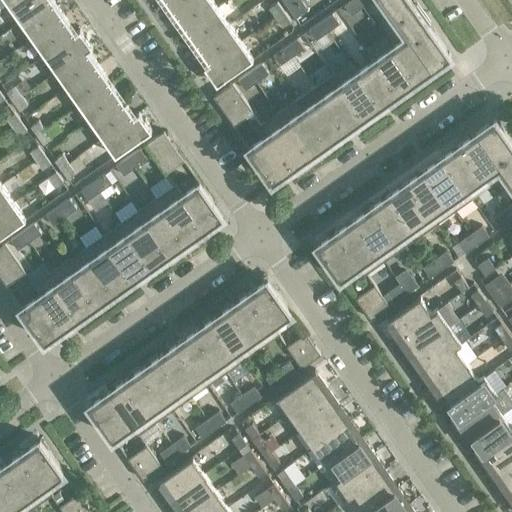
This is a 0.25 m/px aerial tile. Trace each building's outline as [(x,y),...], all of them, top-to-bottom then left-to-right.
[(51,0),(15,0),(9,5),(21,21),(51,0)] [(64,16),(52,0),(51,0),(21,21),(32,38),(64,16)] [(192,0),(165,0),(174,13),(192,0)] [(218,7),(212,0),(192,0),(174,13),(186,30),(218,7)] [(307,7),(301,0),(297,0),(288,7),(294,16),(307,7)] [(362,5),(358,0),(349,0),(344,4),(351,14),(362,5)] [(417,6),(412,0),(383,0),(403,27),(416,18),(411,10),(417,6)] [(284,11),(277,2),(269,7),(276,16),(284,11)] [(229,24),(218,7),(186,30),(198,46),(229,24)] [(290,20),(284,11),(276,16),(282,26),(290,20)] [(339,22),(332,12),(320,21),(327,30),(339,22)] [(75,32),(64,16),(32,38),(44,55),(80,29),(75,32)] [(422,25),(416,18),(403,27),(408,34),(409,34),(432,67),(451,54),(427,21),(422,25)] [(327,30),(320,21),(309,29),(315,39),(327,30)] [(241,41),(229,24),(198,46),(209,62),(204,66),(205,66),(241,41)] [(85,35),(80,29),(44,55),(56,71),(92,46),(86,37),(87,36),(86,34),(85,35)] [(409,34),(408,34),(391,46),(414,79),(432,67),(409,34)] [(304,47),(297,37),(285,46),(292,55),(304,47)] [(253,58),(241,41),(205,66),(211,76),(210,77),(211,78),(212,77),(217,84),(253,58)] [(93,47),(92,46),(56,71),(68,88),(99,66),(88,50),(93,47)] [(292,55),(285,46),(273,54),(280,64),(292,55)] [(414,79),(391,46),(374,59),(397,92),(414,79)] [(397,92),(374,59),(356,71),(379,104),(397,92)] [(269,72),(262,62),(250,71),(257,80),(269,72)] [(111,83),(99,66),(68,88),(79,105),(111,83)] [(257,80),(250,71),(238,79),(245,89),(257,80)] [(379,104),(356,71),(338,84),(362,117),(379,104)] [(362,117),(338,84),(331,74),(314,86),(344,129),(362,117)] [(123,99),(111,83),(79,105),(91,121),(123,99)] [(254,112),(233,83),(214,96),(235,125),(254,112)] [(15,86),(7,92),(14,101),(22,96),(15,86)] [(303,109),(326,142),(344,129),(314,86),(297,98),(304,108),(303,109)] [(28,105),(22,96),(14,101),(20,111),(28,105)] [(297,98),(278,111),(309,154),(326,142),(303,109),(304,108),(297,98)] [(134,115),(123,99),(91,121),(103,138),(139,113),(139,112),(134,115)] [(309,154),(278,111),(260,124),(267,134),(268,133),(291,166),(309,154)] [(21,121),(14,112),(6,117),(13,127),(21,121)] [(143,119),(139,113),(103,138),(115,156),(151,130),(145,120),(146,119),(145,117),(143,119)] [(511,141),(496,118),(477,131),(500,164),(505,172),(511,167),(511,141)] [(39,119),(31,125),(37,134),(45,129),(39,119)] [(27,131),(21,121),(13,127),(20,136),(27,131)] [(52,138),(45,129),(37,134),(44,144),(52,138)] [(185,160),(164,131),(145,144),(166,174),(185,160)] [(500,164),(477,131),(460,143),(483,176),(500,164)] [(268,133),(267,134),(249,146),(272,179),(291,166),(268,133)] [(483,176),(460,143),(442,156),(465,189),(466,188),(483,176)] [(44,155),(38,145),(30,151),(36,160),(44,155)] [(147,157),(140,148),(128,156),(135,166),(147,157)] [(62,153),(54,158),(61,168),(69,162),(62,153)] [(51,164),(44,155),(36,160),(43,169),(51,164)] [(135,166),(128,156),(116,165),(123,174),(135,166)] [(465,189),(442,156),(424,168),(454,211),(473,198),(466,188),(465,189)] [(76,172),(69,162),(61,168),(68,177),(76,172)] [(454,211),(424,168),(407,181),(437,223),(454,211)] [(62,180),(56,171),(48,177),(55,186),(62,180)] [(111,182),(105,173),(93,181),(99,191),(111,182)] [(99,191),(93,181),(81,189),(88,199),(99,191)] [(200,181),(182,194),(181,194),(205,227),(223,214),(200,181)] [(437,223),(407,181),(389,193),(419,236),(437,223)] [(0,210),(14,201),(2,184),(0,185),(0,210)] [(175,184),(157,197),(187,240),(205,227),(181,194),(182,194),(175,184)] [(419,236),(389,193),(371,206),(401,248),(419,236)] [(187,240),(157,197),(139,209),(169,252),(187,240)] [(76,207),(69,198),(57,206),(64,215),(76,207)] [(0,236),(26,218),(14,201),(0,210),(0,236)] [(64,215),(57,206),(46,214),(52,224),(64,215)] [(401,248),(371,206),(354,218),(384,261),(401,248)] [(169,252),(139,209),(121,222),(152,265),(169,252)] [(511,219),(511,217),(506,209),(494,218),(501,227),(511,219)] [(384,261),(354,218),(336,230),(359,263),(359,264),(365,274),(384,261)] [(41,232),(34,222),(22,231),(29,240),(41,232)] [(152,265),(121,222),(104,234),(134,277),(152,265)] [(483,226),(471,234),(477,244),(489,235),(483,226)] [(359,263),(336,230),(318,243),(341,276),(359,264),(359,263)] [(29,240),(22,231),(10,239),(17,249),(29,240)] [(134,277),(104,234),(86,247),(116,289),(134,277)] [(477,244),(471,234),(459,243),(466,252),(477,244)] [(26,272),(5,243),(0,246),(0,276),(7,285),(26,272)] [(116,289),(86,247),(68,259),(99,302),(116,289)] [(447,251),(435,259),(442,269),(454,260),(447,251)] [(488,258),(478,264),(485,275),(495,268),(488,258)] [(99,302),(68,259),(51,272),(81,314),(99,302)] [(442,269),(435,259),(423,267),(430,277),(442,269)] [(81,314),(51,272),(32,284),(39,294),(40,294),(63,327),(81,314)] [(412,276),(400,284),(407,294),(419,285),(412,276)] [(469,287),(462,276),(454,281),(462,292),(469,287)] [(291,311),(268,278),(250,291),(273,324),(274,324),(291,311)] [(494,278),(485,285),(492,295),(502,288),(494,278)] [(375,284),(356,297),(371,319),(390,305),(375,284)] [(407,294),(400,284),(388,292),(395,302),(407,294)] [(510,299),(502,288),(492,295),(500,306),(510,299)] [(486,300),(478,289),(471,294),(478,305),(486,300)] [(273,324),(250,291),(232,304),(262,346),(280,333),(274,324),(273,324)] [(40,294),(39,294),(22,307),(45,340),(63,327),(40,294)] [(421,296),(420,295),(387,318),(389,320),(390,320),(400,335),(432,313),(420,297),(421,296)] [(493,311),(486,300),(478,305),(486,316),(493,311)] [(262,346),(232,304),(214,316),(244,359),(262,346)] [(438,309),(432,313),(400,335),(412,352),(450,325),(438,309)] [(244,359),(214,316),(197,329),(227,371),(244,359)] [(509,333),(502,323),(494,328),(502,339),(509,333)] [(461,342),(450,325),(412,352),(424,368),(455,346),(461,342)] [(227,371),(197,329),(179,341),(209,384),(227,371)] [(321,354),(306,333),(287,346),(302,367),(321,354)] [(511,347),(511,337),(509,333),(502,339),(509,349),(511,347)] [(209,384),(179,341),(161,353),(191,396),(209,384)] [(467,363),(455,346),(424,368),(436,385),(467,363)] [(191,396),(161,353),(144,366),(174,409),(191,396)] [(290,361),(278,370),(285,379),(297,371),(290,361)] [(479,380),(467,363),(436,385),(447,402),(479,380)] [(174,409),(144,366),(126,378),(156,421),(174,409)] [(317,371),(315,369),(277,396),(289,413),(327,387),(316,372),(317,371)] [(285,379),(278,370),(266,378),(273,387),(285,379)] [(485,375),(479,380),(447,402),(459,418),(491,396),(497,392),(485,375)] [(156,421),(126,378),(108,391),(132,424),(131,424),(138,434),(156,421)] [(255,386),(243,394),(250,404),(262,395),(255,386)] [(338,404),(327,387),(289,413),(301,430),(338,404)] [(132,424),(108,391),(90,404),(113,437),(131,424),(132,424)] [(250,404),(243,394),(231,403),(238,412),(250,404)] [(502,413),(491,396),(459,418),(471,435),(502,413)] [(350,420),(338,404),(301,430),(313,447),(350,420)] [(220,411),(208,419),(214,429),(226,420),(220,411)] [(511,431),(511,426),(502,413),(471,435),(483,452),(511,431)] [(214,429),(208,419),(196,428),(202,437),(214,429)] [(362,438),(350,420),(313,447),(325,464),(331,460),(362,438)] [(252,423),(245,428),(253,439),(260,434),(252,423)] [(511,431),(483,452),(494,468),(511,456),(511,431)] [(247,443),(239,432),(231,437),(239,448),(247,443)] [(184,436),(172,444),(179,454),(191,445),(184,436)] [(373,453),(362,438),(331,460),(342,475),(373,453)] [(64,472),(40,439),(22,452),(45,485),(46,484),(64,472)] [(264,440),(257,445),(265,456),(272,451),(264,440)] [(147,444),(128,458),(143,479),(162,466),(147,444)] [(179,454),(172,444),(160,452),(167,462),(179,454)] [(258,460),(250,449),(243,454),(251,465),(258,460)] [(280,462),(272,451),(265,456),(273,467),(280,462)] [(45,485),(22,452),(4,464),(34,507),(53,494),(46,484),(45,485)] [(386,471),(373,453),(342,475),(336,479),(349,497),(354,493),(386,471)] [(193,455),(160,478),(161,480),(162,480),(173,495),(204,473),(193,457),(194,456),(193,455)] [(511,481),(511,456),(494,468),(506,485),(511,481)] [(266,471),(258,460),(251,465),(259,476),(266,471)] [(26,511),(34,507),(4,464),(0,467),(0,495),(11,511),(26,511)] [(397,487),(386,471),(354,493),(366,509),(397,487)] [(184,511),(216,490),(204,473),(173,495),(184,511)] [(288,473),(280,478),(288,489),(295,484),(288,473)] [(282,493),(274,482),(267,487),(275,498),(282,493)] [(303,495),(295,484),(288,489),(296,500),(303,495)] [(397,511),(409,504),(397,487),(366,509),(361,511),(397,511)] [(220,511),(228,506),(216,490),(184,511),(220,511)] [(60,492),(54,496),(60,504),(65,500),(60,492)] [(92,511),(78,492),(59,506),(63,511),(92,511)] [(290,505),(282,493),(275,498),(282,510),(290,505)] [(0,511),(11,511),(0,495),(0,511)]
